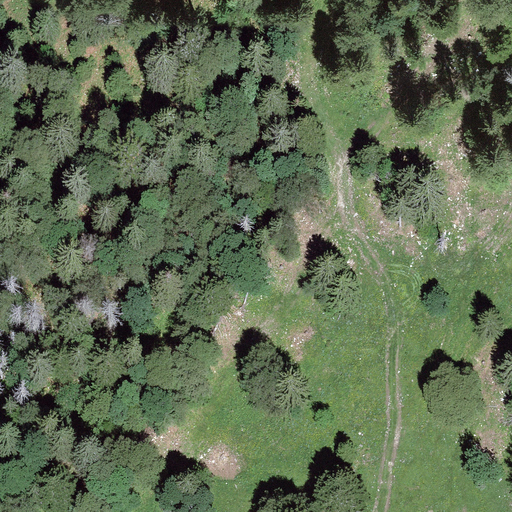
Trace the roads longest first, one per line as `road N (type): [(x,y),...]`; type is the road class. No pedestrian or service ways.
road 1 (track): [(396,374),(394,316),(329,177),(317,36),(324,0)]
road 2 (track): [(436,511),(396,374)]
road 3 (track): [(396,374),(380,511)]
